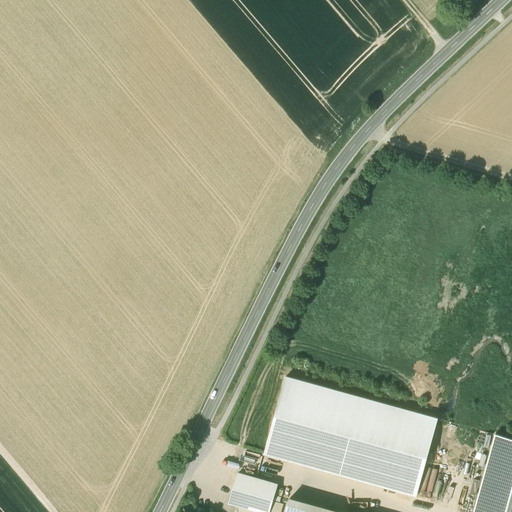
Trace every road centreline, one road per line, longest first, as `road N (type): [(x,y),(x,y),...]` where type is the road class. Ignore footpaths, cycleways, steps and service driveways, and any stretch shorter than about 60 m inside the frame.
road 1 (primary): [(160,511),(329,178),(404,91),(501,0)]
road 2 (track): [(367,130),(511,176)]
